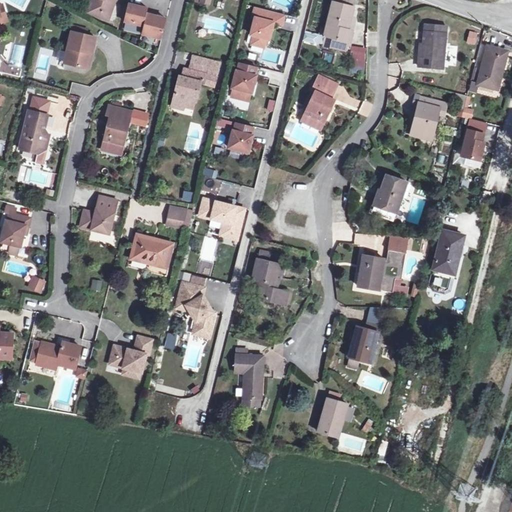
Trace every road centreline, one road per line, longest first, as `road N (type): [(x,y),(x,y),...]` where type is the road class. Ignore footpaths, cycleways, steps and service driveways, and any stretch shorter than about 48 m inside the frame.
road 1 (residential): [(192,415),(207,391),(306,0)]
road 2 (residential): [(306,349),(324,332),(332,306),(324,200),(335,166),(381,104),(388,0)]
road 3 (residential): [(60,310),(63,203),(88,105),(96,90),(162,66),(182,0)]
